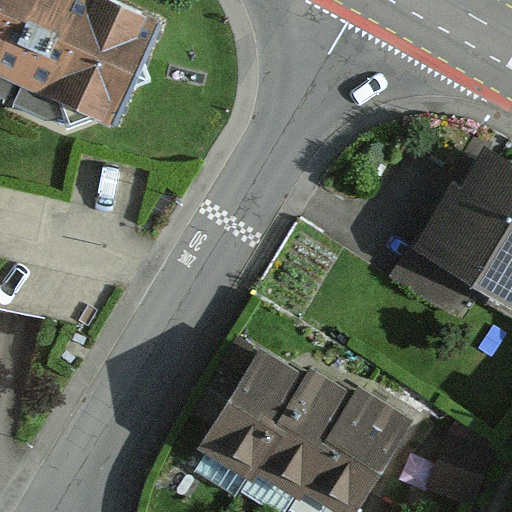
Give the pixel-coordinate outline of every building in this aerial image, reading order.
[(161,24),(109,0),(0,0),(0,75),(112,127),(161,24)] [(457,181),(397,275),(450,309),(475,270),(511,293),(511,158),(497,148),(470,190),(457,181)] [(329,386),(287,356),(223,449),(265,478),(273,466),(329,386)] [(329,386),(273,466),(316,496),(326,482),(380,404),(337,374),(329,386)] [(380,404),(326,482),(368,511),(429,423),(387,394),(380,404)] [(435,485),(473,493),(486,432),(448,424),(435,485)]
